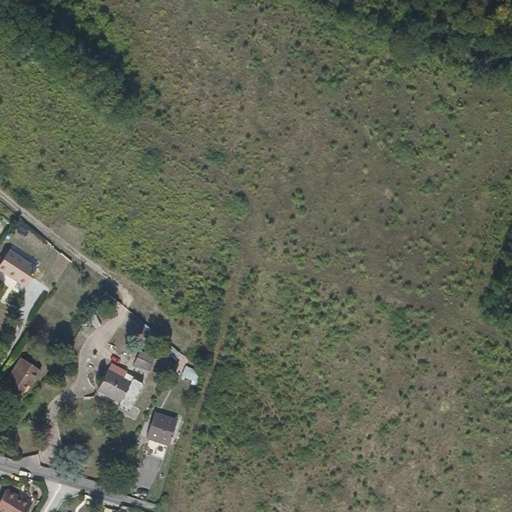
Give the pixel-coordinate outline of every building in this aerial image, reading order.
[(0,279),(20,293),(37,267),(10,249),(0,264),(0,279)] [(175,360),(181,354),(170,344),(164,350),(175,360)] [(143,360),(155,367),(159,359),(147,352),(143,360)] [(33,384),(43,369),(23,356),(7,380),(24,391),(30,383),(33,384)] [(124,400),(136,376),(116,365),(103,389),(124,400)] [(191,387),(194,377),(185,374),(182,384),(191,387)] [(176,428),(158,422),(154,433),(151,432),(146,446),(150,448),(145,462),(161,468),(169,446),(170,446),(176,428)] [(27,511),(32,506),(18,498),(6,491),(0,501),(0,511),(27,511)] [(20,496),(18,498),(32,506),(33,503),(20,496)]
